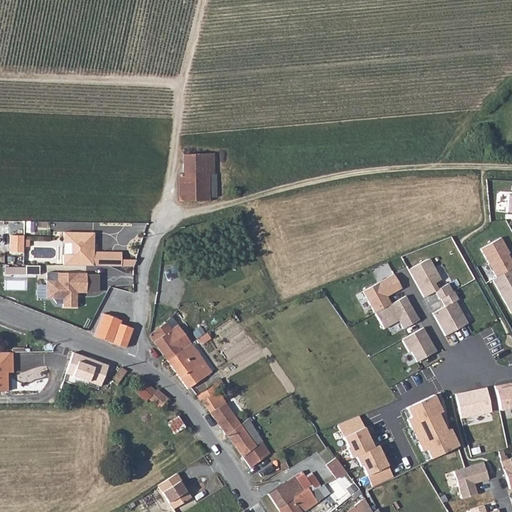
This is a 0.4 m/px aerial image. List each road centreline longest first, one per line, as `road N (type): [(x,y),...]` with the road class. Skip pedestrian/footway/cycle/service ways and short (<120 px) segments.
road 1 (unclassified): [(0,312),(157,377),(182,398),(256,511)]
road 2 (track): [(164,219),(354,171),(431,164)]
road 3 (residential): [(459,373),(391,408),(409,461)]
road 4 (track): [(431,164),(511,73)]
road 5 (residential): [(398,269),(459,373)]
